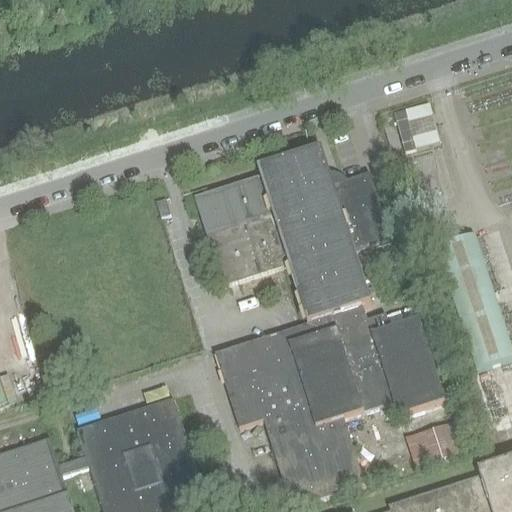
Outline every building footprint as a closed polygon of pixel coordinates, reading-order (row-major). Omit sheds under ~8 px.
[(405,115),(394,118),(404,157),(416,154),(430,150),(439,148),(430,113),(429,109),(405,115)] [(258,174),(258,175),(260,182),(195,204),(223,293),(289,271),(307,329),(215,359),(239,434),(264,426),(290,511),(295,511),(365,490),(344,425),(394,409),(398,423),(447,408),(420,326),(391,335),(386,320),(367,325),(363,311),(371,308),(355,258),(391,246),(370,179),(333,191),(322,155),(258,174)] [(161,223),(171,220),(166,205),(156,208),(161,223)] [(511,354),(474,239),(436,252),(476,376),(511,363),(511,354)] [(0,511),(71,511),(62,481),(89,473),(101,511),(208,511),(173,405),(77,436),(86,463),(59,472),(50,445),(0,461),(0,511)] [(410,439),(420,470),(473,454),(462,422),(410,439)] [(511,511),(511,465),(478,477),(480,484),(393,511),(511,511)]
